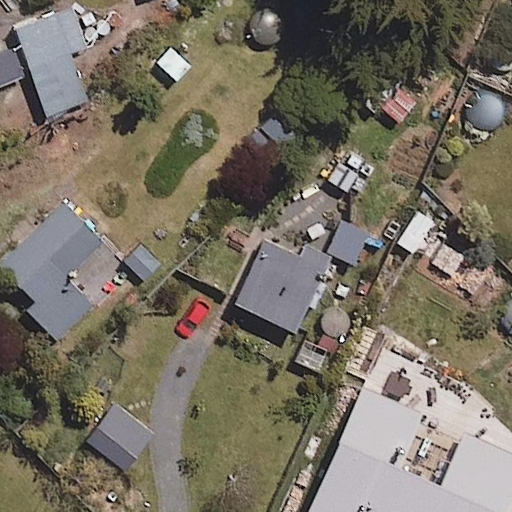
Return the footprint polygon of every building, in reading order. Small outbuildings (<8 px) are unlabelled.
[(0,45),(0,82),(25,73),(40,111),(82,94),(64,50),(83,43),(68,4),(10,27),(15,40),(0,45)] [(362,159),(338,144),(318,174),(342,190),(362,159)] [(97,239),(59,199),(0,255),(0,270),(28,300),(21,307),(50,337),(86,302),(60,275),(97,239)] [(380,236),(338,219),(325,252),(367,269),(380,236)] [(477,262),(429,233),(365,337),(393,354),(381,374),(421,399),(485,296),(464,283),(477,262)] [(321,266),(257,237),(227,302),(291,332),(321,266)] [(157,264),(131,241),(112,264),(138,287),(157,264)] [(146,431),(110,403),(81,440),(117,468),(146,431)]
